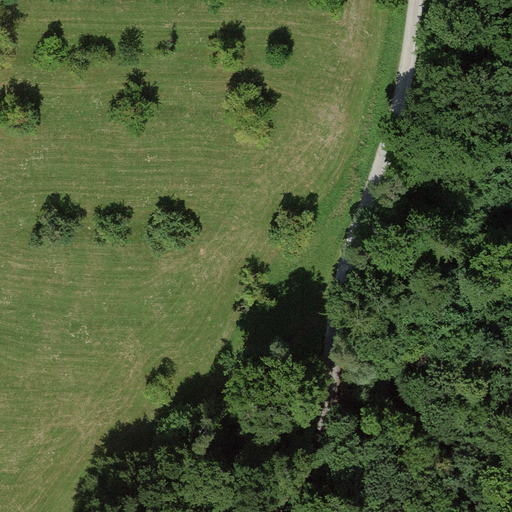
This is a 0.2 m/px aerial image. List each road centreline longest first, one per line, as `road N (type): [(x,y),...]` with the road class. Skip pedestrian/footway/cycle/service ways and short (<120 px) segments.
road 1 (track): [(283,511),(304,486),(337,372),(342,270),(388,154),(415,0)]
road 2 (unknown): [(399,511),(462,392),(511,263)]
